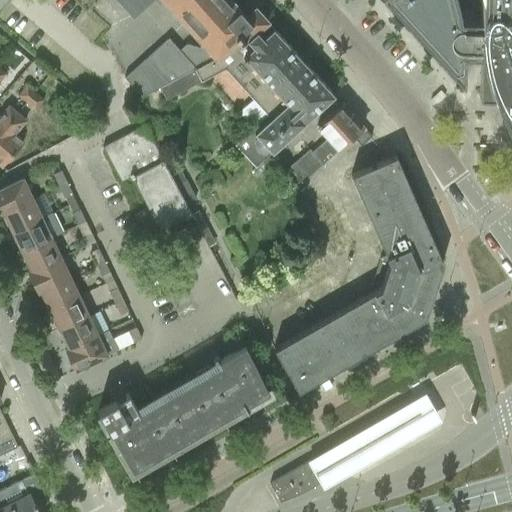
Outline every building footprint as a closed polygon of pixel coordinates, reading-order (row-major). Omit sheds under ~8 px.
[(117,0),(133,17),(151,0),(166,0),(205,42),(199,47),(187,43),(179,50),(169,39),(168,38),(124,77),(125,79),(142,97),(159,87),(159,88),(218,56),(237,39),(239,42),(241,40),(243,42),(267,21),(256,9),(260,6),(259,4),(254,7),(249,1),(250,0),(247,0),(238,9),(230,0),(117,0)] [(511,0),(479,0),(479,17),(473,17),(472,9),(462,10),(463,17),(459,17),(456,1),(455,0),(386,0),(461,82),(462,72),(462,63),(462,53),(468,53),(469,61),(477,60),(476,91),(492,92),(500,112),(510,131),(511,134),(511,0)] [(218,56),(159,88),(166,100),(225,68),(252,99),(238,111),(253,128),(235,144),(255,166),(252,169),(262,180),(276,166),(269,155),(283,142),(305,123),(305,122),(319,109),(334,95),(267,21),(243,42),(241,40),(239,42),(237,39),(218,56)] [(18,95),(27,102),(36,92),(27,84),(18,95)] [(36,92),(27,102),(35,110),(44,99),(36,92)] [(309,148),(288,167),(299,179),(301,182),(302,183),(308,177),(312,173),(337,151),(352,137),(363,127),(342,103),(327,116),(316,126),(327,138),(312,151),(309,148)] [(0,133),(17,113),(9,106),(0,115),(0,133)] [(17,113),(0,133),(0,165),(2,167),(23,142),(14,134),(26,121),(17,113)] [(143,125),(101,147),(120,181),(130,176),(147,207),(133,215),(146,239),(191,215),(143,125)] [(371,136),(363,127),(352,137),(360,146),(371,136)] [(435,266),(442,263),(395,155),(350,174),(385,255),(380,257),(371,285),(374,290),(273,349),(297,391),(424,317),(420,311),(426,294),(428,295),(432,284),(429,283),(435,266)] [(52,174),(58,186),(66,182),(60,170),(52,174)] [(0,213),(2,212),(31,198),(22,179),(0,188),(0,213)] [(66,182),(58,186),(63,198),(71,194),(66,182)] [(2,212),(11,232),(41,218),(31,198),(2,212)] [(71,213),(76,225),(84,221),(79,209),(71,213)] [(41,218),(11,232),(21,251),(50,237),(61,232),(52,213),(41,218)] [(84,221),(76,225),(82,237),(90,233),(84,221)] [(21,251),(30,270),(59,257),(50,237),(21,251)] [(89,252),(95,264),(103,260),(97,249),(89,252)] [(28,271),(27,272),(36,292),(38,291),(39,290),(69,276),(59,257),(30,270),(28,271)] [(103,260),(95,264),(101,276),(108,272),(103,260)] [(39,290),(49,310),(78,296),(69,276),(39,290)] [(108,291),(114,303),(121,299),(116,288),(108,291)] [(49,310),(58,329),(87,315),(78,296),(49,310)] [(121,299),(114,303),(119,315),(127,311),(121,299)] [(87,315),(58,329),(67,349),(108,329),(99,312),(88,317),(87,315)] [(127,331),(133,343),(140,339),(135,327),(127,331)] [(67,349),(64,350),(74,371),(77,369),(106,355),(118,350),(108,329),(67,349)] [(110,432),(133,471),(148,462),(146,459),(162,450),(164,453),(192,436),(190,433),(206,424),(208,427),(221,420),(222,422),(269,395),(244,345),(136,408),(127,393),(97,411),(98,413),(99,412),(109,429),(108,430),(109,432),(110,432)] [(323,490),(441,421),(425,393),(306,462),(323,490)] [(0,428),(0,440),(12,435),(7,425),(0,428)] [(0,453),(16,446),(12,435),(0,440),(0,453)] [(321,481),(309,460),(269,483),(279,501),(302,492),(321,481)] [(19,481),(0,489),(0,503),(1,505),(2,507),(3,506),(5,511),(37,511),(36,508),(37,507),(35,504),(33,504),(29,496),(42,489),(34,473),(21,480),(19,481)]
